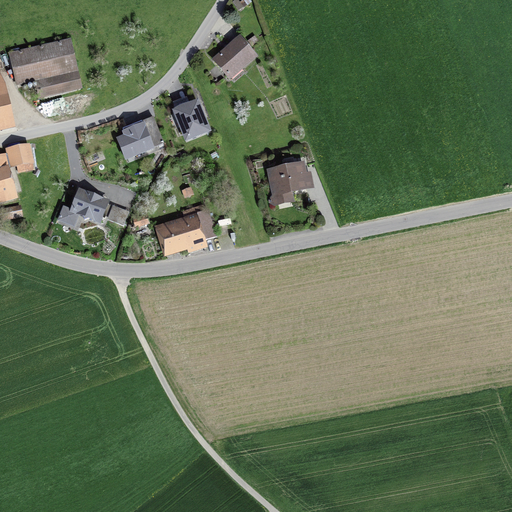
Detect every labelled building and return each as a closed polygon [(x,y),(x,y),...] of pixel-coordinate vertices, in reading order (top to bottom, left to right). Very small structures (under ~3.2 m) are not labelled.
[(40,99),(82,90),(79,74),(70,40),(9,56),(17,89),(37,84),(40,99)] [(232,86),(258,62),(239,42),(213,66),(232,86)] [(0,131),(12,129),(4,91),(0,72),(0,131)] [(199,103),(176,112),(187,141),(210,132),(199,103)] [(151,150),(141,123),(123,129),(126,137),(119,140),(126,159),(151,150)] [(15,170),(31,167),(27,148),(12,151),(15,170)] [(0,199),(14,195),(3,157),(0,157),(0,199)] [(306,169),(267,176),(273,205),(311,197),(306,169)] [(112,203),(79,188),(68,211),(101,227),(112,203)] [(156,225),(166,256),(220,239),(210,208),(156,225)] [(12,209),(0,210),(0,219),(13,218),(12,209)]
